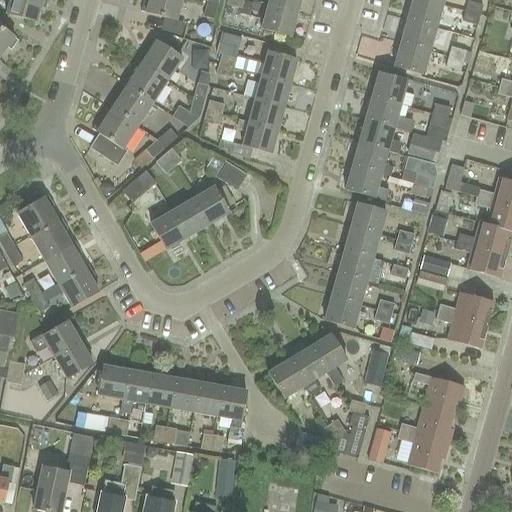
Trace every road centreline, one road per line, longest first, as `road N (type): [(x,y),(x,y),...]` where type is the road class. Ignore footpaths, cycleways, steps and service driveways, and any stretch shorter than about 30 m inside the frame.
road 1 (residential): [(51,128),(145,293),(164,308),(189,306),(278,250),(352,0)]
road 2 (residential): [(468,511),(511,353)]
road 3 (residential): [(87,0),(51,128)]
